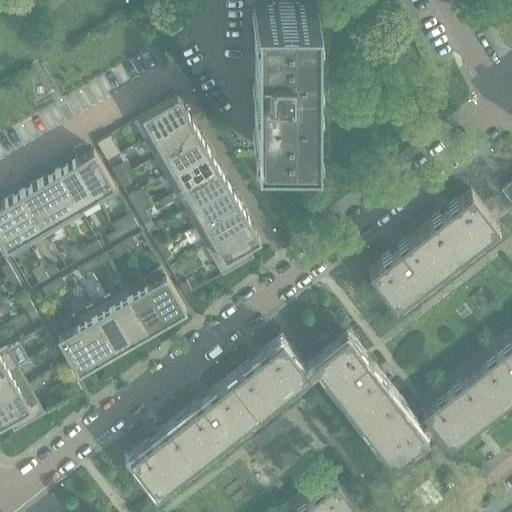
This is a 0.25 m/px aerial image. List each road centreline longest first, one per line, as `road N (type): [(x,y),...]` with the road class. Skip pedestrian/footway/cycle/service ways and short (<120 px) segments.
road 1 (residential): [(0,487),(21,490),(510,108)]
road 2 (residential): [(510,108),(452,0)]
